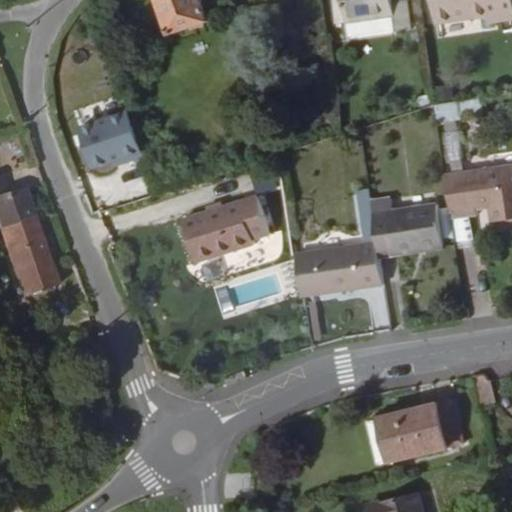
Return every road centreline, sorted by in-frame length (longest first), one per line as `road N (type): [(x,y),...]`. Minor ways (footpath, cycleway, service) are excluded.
road 1 (residential): [(57,14),(33,77),(40,125),(140,385),(183,446)]
road 2 (tertiary): [(183,446),(321,374),(511,341)]
